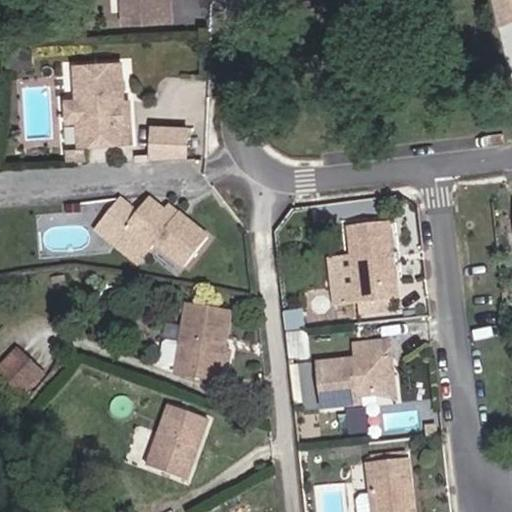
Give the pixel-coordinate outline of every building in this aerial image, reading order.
[(114,0),(115,39),(156,37),(156,21),(148,21),(147,0),(114,0)] [(511,0),(476,0),(483,28),(511,15),(511,0)] [(76,62),(77,142),(129,141),(129,100),(121,99),(120,62),(76,62)] [(153,123),(154,157),(194,156),(194,122),(153,123)] [(500,194),(483,196),(490,245),(511,242),(511,198),(501,200),(500,194)] [(208,233),(176,210),(172,214),(165,209),(148,197),(114,244),(136,259),(146,245),(151,249),(157,241),(187,261),(208,233)] [(362,224),(323,228),(333,304),(372,299),(362,224)] [(398,300),(363,302),(364,313),(399,312),(398,300)] [(196,311),(154,307),(150,342),(133,341),(131,365),(147,367),(146,377),(190,381),(191,359),(197,359),(198,348),(193,347),(196,311)] [(338,398),(353,396),(364,379),(361,359),(368,358),(365,342),(330,347),(332,361),(294,366),(301,412),(328,409),(327,400),(338,398)] [(34,386),(6,371),(0,381),(0,405),(17,415),(34,386)] [(180,416),(141,402),(118,463),(158,477),(166,456),(163,450),(165,445),(169,446),(180,416)] [(383,450),(363,452),(364,460),(383,457),(383,450)] [(364,460),(343,462),(348,492),(338,493),(333,500),(335,511),(393,511),(386,457),(383,457),(364,460)]
